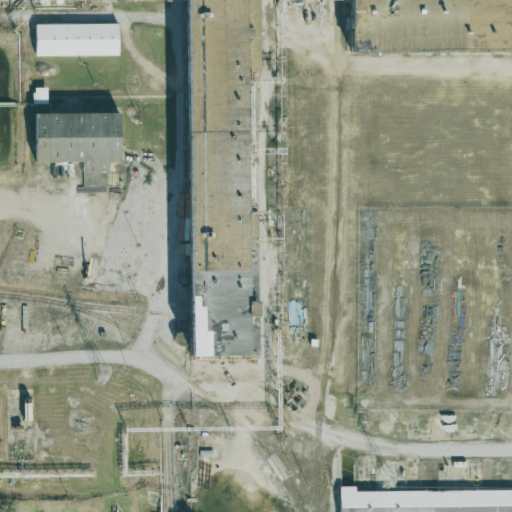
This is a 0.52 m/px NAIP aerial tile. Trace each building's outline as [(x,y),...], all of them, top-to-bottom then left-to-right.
[(511,0),(188,0),(192,353),(259,351),(259,143),(288,143),(286,71),(262,71),(260,0),(352,0),(353,49),(511,46),(511,0)] [(32,57),(117,56),(117,23),(31,24),(32,57)] [(31,104),(45,104),(45,88),(31,88),(31,104)] [(30,113),(30,163),(79,163),(79,186),(105,186),(105,162),(115,162),(116,113),(30,113)] [(352,511),(352,493),(511,492),(511,511),(352,511)]
